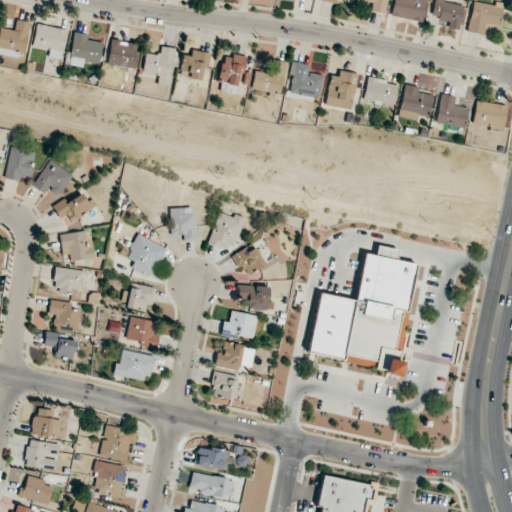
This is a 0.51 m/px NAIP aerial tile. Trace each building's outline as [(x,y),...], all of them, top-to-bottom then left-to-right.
[(359,0),(372,1),(370,11),(385,13),(386,0),(359,0)] [(421,22),(425,0),(393,0),(390,15),(421,22)] [(463,5),(443,2),(443,0),(433,0),(431,18),(448,20),(447,28),(460,29),(463,5)] [(472,0),(467,31),(483,34),(485,23),(498,25),(501,5),(473,0),(472,0)] [(0,26),(0,53),(23,57),(29,22),(15,19),(13,29),(0,26)] [(48,50),(47,56),(60,59),(66,30),(36,23),(31,46),(48,50)] [(69,59),(99,62),(101,41),(86,39),(87,33),(72,32),(69,59)] [(106,64),(134,68),(138,44),(110,39),(106,64)] [(141,74),(156,76),(155,84),(169,86),(173,48),(160,46),(159,54),(144,52),(141,74)] [(189,56),(183,54),(178,75),(202,81),(208,53),(191,49),(189,56)] [(246,57),(222,53),(217,82),(237,85),(237,82),(248,84),(250,73),(243,72),(246,57)] [(285,62),(274,60),(272,73),(254,70),(250,89),(280,94),(285,62)] [(308,64),(291,61),(288,75),(291,75),(288,92),(318,98),(322,75),(307,72),(308,64)] [(325,105),(351,109),(356,73),(338,70),(337,76),(328,75),(325,105)] [(393,106),(397,83),(366,77),(362,100),(393,106)] [(399,117),(417,119),(417,115),(428,116),(431,94),(417,92),(418,86),(402,84),(399,117)] [(434,122),(462,128),(467,108),(452,105),(454,97),(441,94),(434,122)] [(472,126),(503,129),(505,104),(474,101),(472,126)] [(4,178),(20,181),(21,175),(30,177),(35,151),(10,146),(4,178)] [(47,187),(59,194),(71,174),(48,159),(32,186),(44,193),(47,187)] [(66,203),(63,198),(51,206),(60,219),(63,217),(68,224),(93,207),(82,191),(66,203)] [(182,241),(195,241),(194,207),(169,208),(169,235),(181,235),(182,241)] [(242,219),(219,210),(207,243),(230,251),(242,219)] [(61,254),(69,253),(70,261),(93,257),(87,229),(58,235),(61,254)] [(125,257),(133,261),(130,267),(151,277),(165,248),(136,234),(125,257)] [(361,250),(373,253),(375,244),(398,248),(396,260),(414,264),(395,362),(399,363),(397,377),(382,374),(383,368),(306,352),(318,291),(351,298),(361,250)] [(264,264),(254,247),(247,251),(245,247),(231,255),(245,276),(264,264)] [(65,287),(80,290),(83,271),(54,266),(50,290),(65,292),(65,287)] [(153,286),(128,284),(126,308),(144,310),(145,304),(152,305),(153,286)] [(268,309),(269,286),(237,285),(236,299),(247,299),(246,308),(268,309)] [(47,314),(53,315),(52,326),(76,330),(79,310),(70,308),(71,302),(49,299),(47,314)] [(220,335),(253,338),(256,314),(229,311),(228,322),(221,321),(220,335)] [(125,341),(150,344),(152,320),(128,317),(125,341)] [(75,341),(56,338),(56,333),(44,331),(42,345),(55,347),(53,356),(72,359),(75,341)] [(214,366),(239,369),(239,365),(251,367),(253,346),(222,342),(221,352),(215,351),(214,366)] [(152,356),(121,349),(118,363),(114,362),(111,374),(146,381),(152,356)] [(213,388),(212,396),(231,400),(237,376),(212,370),(209,387),(213,388)] [(57,438),(60,420),(51,419),(52,410),(34,407),(30,434),(57,438)] [(136,431),(104,425),(98,455),(125,460),(127,451),(132,452),(136,431)] [(58,443),(27,439),(23,465),(55,469),(56,460),(43,458),(44,452),(57,454),(58,443)] [(235,457),(227,456),(228,452),(196,446),(193,463),(232,470),(235,457)] [(121,497),(126,466),(93,461),(92,472),(96,473),(93,493),(121,497)] [(233,480),(191,471),(188,490),(229,499),(233,480)] [(48,503),(51,486),(43,485),(44,479),(24,475),(19,497),(48,503)] [(369,511),(374,484),(321,475),(314,511),(369,511)] [(188,509),(183,508),(181,511),(223,511),(225,508),(190,500),(188,509)] [(83,511),(116,511),(88,501),(83,511)]
